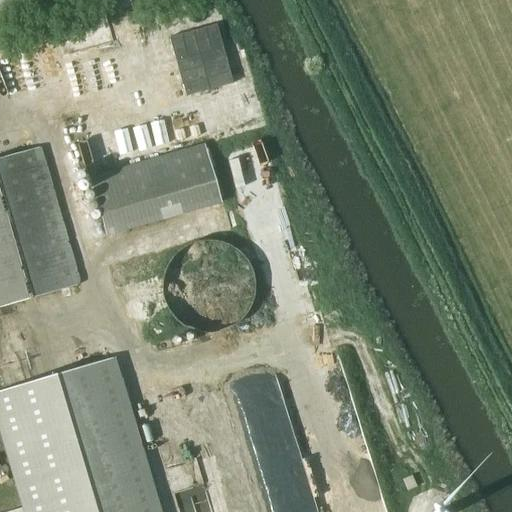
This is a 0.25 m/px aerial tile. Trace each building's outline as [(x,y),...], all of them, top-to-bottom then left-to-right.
[(96,70),(96,56),(71,58),(72,72),(96,70)] [(100,129),(102,123),(75,116),(73,123),(100,129)] [(106,237),(221,203),(204,144),(88,177),(106,237)] [(0,306),(79,283),(40,148),(0,159),(0,306)] [(186,329),(238,326),(238,315),(245,315),(243,281),(253,281),(251,248),(223,250),(224,262),(232,262),(233,275),(219,276),(219,288),(196,290),(195,285),(183,285),(186,329)] [(155,511),(110,358),(0,388),(0,429),(23,511),(155,511)] [(178,492),(183,511),(212,511),(205,485),(178,492)]
